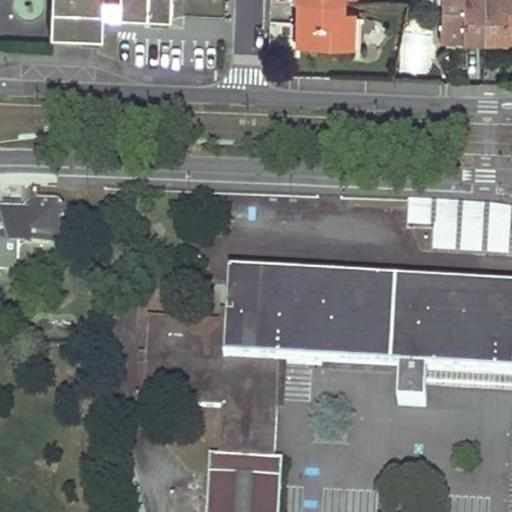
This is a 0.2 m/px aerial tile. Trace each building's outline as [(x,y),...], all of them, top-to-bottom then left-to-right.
[(49,0),(48,31),(100,34),(101,8),(101,0),(49,0)] [(101,0),(101,8),(117,10),(116,12),(142,13),(168,14),(167,14),(168,0),(101,0)] [(302,45),(354,47),(355,8),(342,8),(343,2),(301,0),(296,0),(296,38),(302,38),(302,45)] [(447,39),(483,40),(483,0),(440,0),(439,34),(447,34),(447,39)] [(511,0),(483,0),(483,40),(511,40),(511,0)] [(431,253),(511,256),(511,205),(232,192),(232,206),(407,214),(407,227),(433,228),(431,253)] [(0,266),(16,267),(19,267),(22,241),(27,237),(30,240),(56,241),(59,216),(66,215),(65,204),(59,198),(38,197),(29,200),(24,207),(11,206),(0,206),(0,266)] [(97,273),(80,273),(79,294),(97,295),(97,273)] [(211,456),(208,511),(280,511),(284,461),(275,460),(281,364),(400,370),(426,372),(511,376),(511,289),(230,274),(228,321),(150,319),(144,403),(222,408),(220,456),(211,456)] [(426,372),(400,370),(398,400),(424,402),(426,372)]
